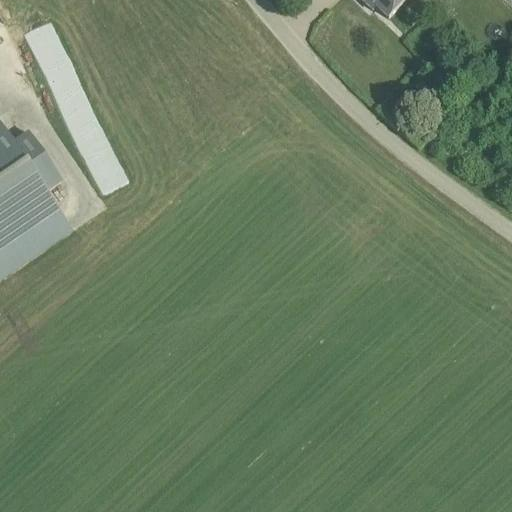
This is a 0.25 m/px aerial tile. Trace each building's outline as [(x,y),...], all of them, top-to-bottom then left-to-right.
[(359,0),(367,8),(371,4),(389,21),(409,0),(359,0)] [(456,57),(449,64),(458,73),(465,66),(456,57)] [(465,78),(453,90),(457,94),(469,82),(465,78)] [(445,100),(437,108),(444,115),(452,106),(445,100)] [(0,128),(0,281),(72,233),(46,196),(63,185),(28,135),(12,146),(0,128)]
